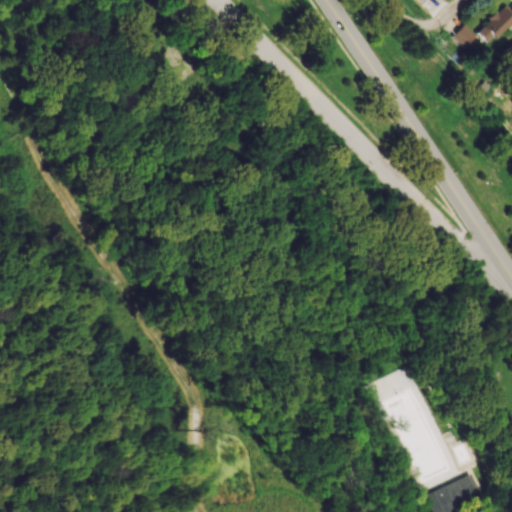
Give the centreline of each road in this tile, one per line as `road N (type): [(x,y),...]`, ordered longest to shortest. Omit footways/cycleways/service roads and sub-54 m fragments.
road 1 (residential): [(220,0),(511,294)]
road 2 (tertiary): [(330,0),(511,268)]
